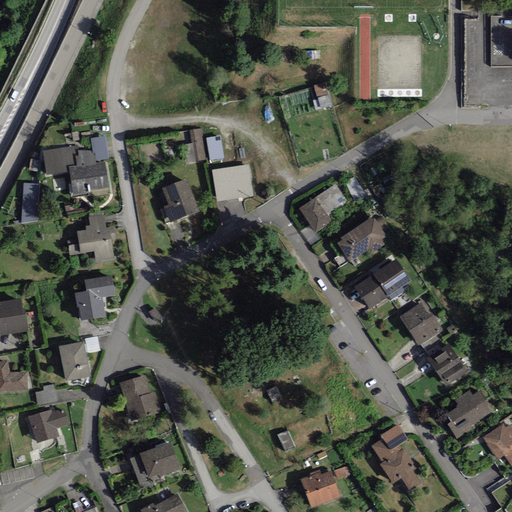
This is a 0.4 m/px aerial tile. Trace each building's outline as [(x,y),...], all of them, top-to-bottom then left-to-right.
[(494,0),(462,0),(463,12),(495,11),(494,0)] [(317,85),(321,109),(332,107),(329,84),(317,85)] [(192,144),(182,145),(185,164),(206,160),(200,128),(189,130),(192,144)] [(224,158),(220,136),(206,138),(210,161),(224,158)] [(106,137),(90,139),(92,151),(93,154),(94,154),(95,161),(109,159),(106,137)] [(88,192),(109,188),(105,161),(96,163),(94,154),(93,154),(92,151),(78,151),(77,146),(42,151),(46,175),(69,172),(73,198),(89,195),(88,192)] [(248,165),(212,170),(217,202),(253,197),(248,165)] [(354,177),(345,182),(356,203),(367,198),(354,177)] [(200,212),(187,179),(162,189),(169,205),(163,207),(170,224),(200,212)] [(40,184),(24,183),(22,224),(38,221),(40,184)] [(299,209),(315,233),(332,222),(327,215),(347,202),(336,185),(299,209)] [(96,263),(114,259),(113,248),(111,241),(116,240),(114,227),(106,228),(104,214),(88,217),(90,225),(85,226),(86,230),(77,232),(79,239),(68,241),(70,256),(93,252),(96,263)] [(374,216),(341,238),(342,240),(336,244),(348,262),(369,249),(372,254),(385,245),(382,241),(388,237),(374,216)] [(373,276),(387,297),(389,296),(391,300),(405,291),(402,287),(411,280),(397,259),(373,276)] [(81,321),(105,317),(102,298),(115,296),(112,275),(84,280),(86,291),(74,293),(77,307),(79,307),(81,321)] [(370,309),(387,297),(373,276),(355,288),(370,309)] [(0,335),(28,331),(24,309),(22,309),(21,298),(0,301),(0,335)] [(400,316),(418,346),(421,344),(439,332),(443,330),(432,314),(429,316),(420,303),(400,316)] [(149,327),(163,322),(159,309),(145,314),(149,327)] [(445,341),(439,332),(421,344),(427,353),(445,341)] [(97,336),(85,339),(88,354),(100,351),(97,336)] [(91,376),(84,342),(59,347),(66,381),(91,376)] [(467,371),(448,343),(426,357),(445,386),(467,371)] [(0,392),(11,392),(28,391),(27,372),(10,373),(8,361),(0,361),(0,392)] [(131,422),(161,412),(155,392),(151,393),(146,375),(119,384),(131,422)] [(37,405),(58,401),(55,389),(54,389),(53,385),(43,387),(44,391),(35,393),(37,405)] [(473,395),(469,390),(454,400),(458,407),(447,415),(451,421),(447,424),(457,439),(473,429),(471,426),(494,410),(480,390),(473,395)] [(51,409),(28,417),(37,444),(59,436),(57,429),(69,425),(63,408),(51,412),(51,409)] [(399,424),(380,436),(382,439),(390,451),(399,445),(408,440),(399,424)] [(482,438),(497,460),(494,463),(506,480),(511,476),(511,425),(511,424),(505,428),(502,424),(482,438)] [(289,432),(277,435),(285,453),(296,448),(289,432)] [(371,446),(383,463),(380,465),(393,484),(401,478),(410,491),(421,483),(413,471),(417,468),(404,449),(403,450),(399,445),(390,451),(382,439),(371,446)] [(171,442),(139,454),(140,455),(130,459),(140,486),(160,479),(159,477),(180,469),(171,442)] [(338,480),(350,475),(346,466),(334,471),(338,480)] [(311,476),(300,480),(311,509),(341,497),(331,471),(321,475),(319,470),(310,474),(311,476)] [(155,506),(153,503),(140,510),(141,511),(187,511),(177,493),(155,506)] [(72,504),(75,511),(83,511),(82,510),(79,502),(72,504)]
